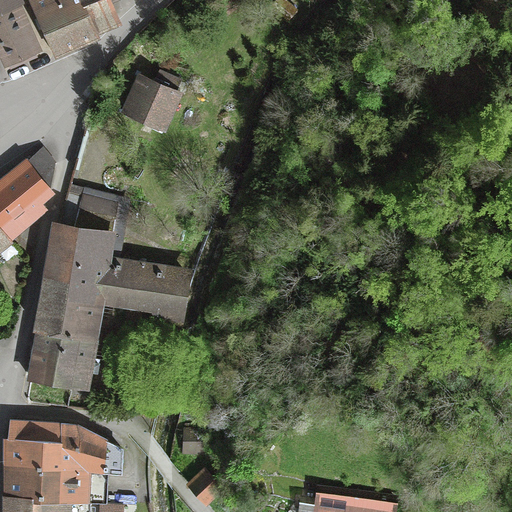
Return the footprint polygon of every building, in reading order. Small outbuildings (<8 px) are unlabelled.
[(0,0),(0,46),(7,60),(40,45),(33,30),(43,24),(49,42),(56,52),(97,34),(95,29),(120,18),(117,8),(134,1),(133,0),(0,0)] [(142,75),(123,116),(166,135),(187,94),(142,75)] [(0,246),(8,241),(3,236),(52,192),(46,186),(52,164),(40,150),(26,161),(24,159),(0,178),(0,246)] [(42,311),(32,372),(81,381),(95,299),(175,312),(183,268),(102,255),(107,229),(57,221),(42,311)] [(89,511),(91,469),(122,471),(121,448),(75,426),(14,423),(8,436),(7,481),(6,511),(89,511)] [(184,431),(184,449),(203,450),(203,431),(184,431)] [(203,472),(190,482),(205,500),(218,490),(203,472)] [(314,511),(390,511),(391,505),(317,494),(317,500),(314,511)] [(295,511),(314,511),(317,500),(298,497),(295,511)]
